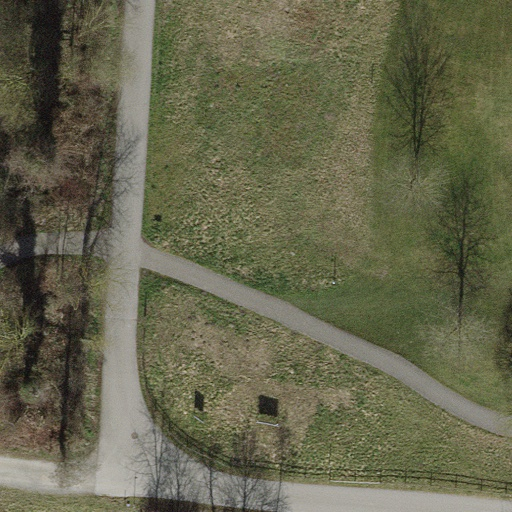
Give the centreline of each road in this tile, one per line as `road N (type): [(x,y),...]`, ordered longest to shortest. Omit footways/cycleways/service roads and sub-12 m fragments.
road 1 (unclassified): [(148,0),(126,249),(122,419),(134,474),(464,511)]
road 2 (track): [(126,249),(390,362),(462,410),(511,425)]
road 3 (track): [(134,474),(63,479),(0,470)]
road 4 (track): [(126,249),(86,245),(0,258)]
